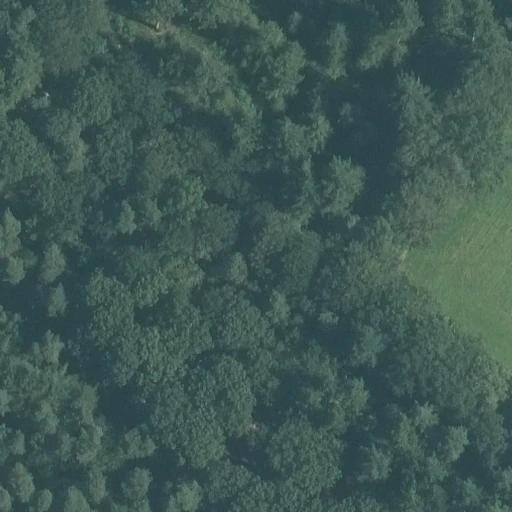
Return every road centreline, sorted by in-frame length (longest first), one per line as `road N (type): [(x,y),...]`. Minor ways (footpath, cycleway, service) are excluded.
road 1 (track): [(0,131),(162,380)]
road 2 (track): [(247,511),(162,380)]
road 3 (track): [(91,511),(162,380)]
